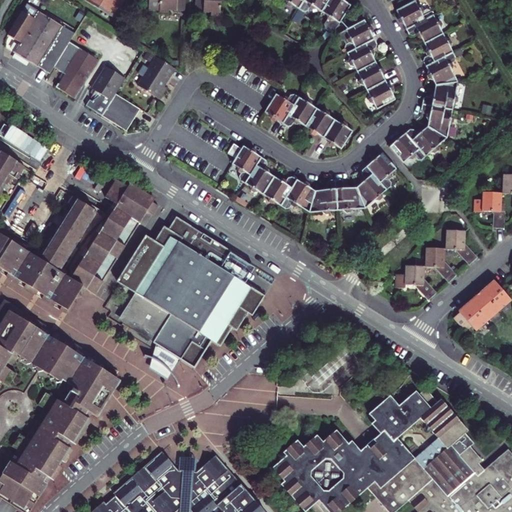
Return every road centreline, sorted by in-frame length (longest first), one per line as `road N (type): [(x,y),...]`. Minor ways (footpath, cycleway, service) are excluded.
road 1 (residential): [(137,170),(184,94),(305,168),(351,160),(394,123),(411,90),(409,68),(370,0)]
road 2 (residential): [(51,511),(135,437),(217,391),(329,291)]
road 3 (residential): [(137,170),(329,291)]
road 4 (residential): [(0,81),(137,170)]
road 5 (residential): [(408,341),(511,245)]
road 6 (residential): [(408,341),(511,406)]
